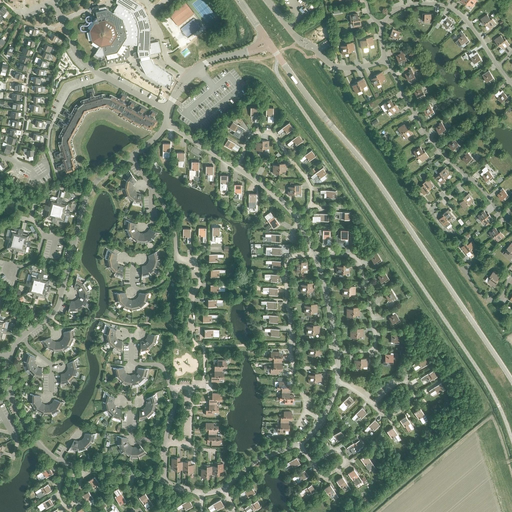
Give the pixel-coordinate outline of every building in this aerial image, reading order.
[(138,30),(137,45),(137,51),(139,58),(150,55),(150,54),(161,51),(158,41),(150,43),(150,29),(148,17),(144,9),(142,6),(133,0),(116,0),(116,2),(118,4),(132,13),(133,15),(136,21),(138,30)] [(185,2),(169,15),(174,21),(178,26),(194,14),(185,2)] [(133,45),(137,45),(138,30),(136,21),(133,15),(132,13),(118,4),(116,7),(115,6),(114,7),(113,9),(114,10),(112,13),(123,19),(124,28),(126,37),(122,44),(130,45),(129,47),(131,47),(133,47),(133,45)] [(90,32),(87,32),(89,40),(91,40),(92,41),(93,41),(91,44),(98,48),(100,46),(101,46),(102,46),(111,44),(116,35),(115,30),(124,28),(123,19),(112,13),(107,9),(95,12),(97,21),(95,21),(95,22),(92,21),(88,28),(90,29),(89,30),(90,32)] [(431,17),(433,17),(433,14),(422,14),(422,19),(424,19),(424,22),(431,22),(431,17)] [(484,24),(492,18),(491,16),(489,17),(487,14),(480,19),(484,24)] [(446,20),(442,24),(448,28),(449,26),(451,27),(454,23),(446,17),(444,19),(446,20)] [(492,18),(484,24),(486,26),(487,25),(489,28),(496,23),(492,18)] [(117,52),(122,44),(126,37),(124,28),(115,30),(116,35),(111,44),(102,46),(101,46),(100,46),(98,48),(95,54),(99,56),(104,55),(117,52)] [(398,29),(397,31),(392,29),(390,35),(393,36),(392,38),(396,40),(401,30),(398,29)] [(462,47),(464,47),(466,45),(466,44),(470,41),(461,30),(459,32),(462,36),(458,39),(462,44),(461,45),(462,47)] [(50,39),(56,42),(59,37),(50,33),(49,34),(51,36),(50,39)] [(498,45),(506,39),(504,37),(503,38),(501,35),(494,40),(498,45)] [(506,39),(498,45),(499,47),(500,47),(501,48),(499,50),(501,53),(504,51),(503,49),(510,44),(506,39)] [(43,49),(50,52),(52,47),(43,43),(42,45),(44,46),(43,49)] [(8,54),(12,55),(14,48),(9,46),(6,56),(8,56),(8,54)] [(40,49),(39,51),(41,52),(43,53),(42,56),(48,59),(51,54),(42,51),(42,50),(40,49)] [(401,60),(402,62),(406,60),(402,51),(399,52),(400,53),(395,56),(398,62),(401,60)] [(478,63),(482,61),(476,52),(473,54),(472,52),(469,55),(474,63),(477,61),(478,63)] [(35,58),(34,61),(39,63),(38,65),(45,67),(47,62),(38,59),(35,58)] [(167,88),(170,89),(170,87),(171,84),(173,81),(171,80),(172,75),(153,63),(151,59),(151,58),(145,60),(139,61),(140,63),(146,74),(167,88)] [(410,79),(411,81),(416,78),(411,69),(408,70),(409,72),(404,74),(407,80),(410,79)] [(489,80),(490,82),(494,79),(489,70),(482,75),(486,82),(489,80)] [(376,75),(380,84),(382,82),(382,81),(385,79),(381,72),(376,75)] [(374,86),(380,84),(376,75),(373,76),(374,77),(371,79),(374,86)] [(357,81),(361,90),(363,89),(363,87),(366,86),(363,78),(357,81)] [(355,93),(361,90),(357,81),(354,82),(355,84),(352,86),(355,93)] [(419,96),(420,98),(425,95),(420,86),(417,87),(418,89),(413,92),(417,97),(419,96)] [(499,90),(494,94),(497,97),(501,102),(504,100),(505,102),(509,98),(502,90),(500,92),(499,90)] [(106,105),(107,97),(104,97),(105,94),(103,94),(102,94),(102,95),(98,97),(101,107),(106,105)] [(111,108),(116,98),(112,96),(112,95),(111,94),(109,94),(109,98),(107,97),(106,105),(111,108)] [(95,108),(101,107),(98,97),(92,98),(95,108)] [(90,110),(95,108),(92,98),(87,100),(90,110)] [(115,110),(120,101),(116,98),(111,108),(115,110)] [(85,111),(90,110),(87,100),(83,101),(82,100),(81,100),(80,101),(82,104),(80,105),(85,111)] [(387,109),(395,104),(394,102),(392,103),(390,100),(383,104),(387,109)] [(125,105),(125,106),(126,104),(120,101),(115,110),(120,113),(125,105)] [(85,111),(80,105),(78,107),(76,104),(75,105),(74,106),(75,107),(73,111),(82,116),(85,111)] [(395,104),(387,109),(388,112),(390,111),(392,114),(399,109),(395,104)] [(429,113),(430,115),(435,113),(429,104),(427,105),(428,107),(423,109),(427,115),(429,113)] [(130,108),(125,106),(125,105),(120,113),(119,115),(125,117),(130,108)] [(130,120),(135,111),(130,108),(125,117),(130,120)] [(80,121),(82,116),(73,111),(71,116),(80,121)] [(135,123),(140,114),(135,111),(130,120),(135,123)] [(145,116),(144,116),(140,114),(135,123),(140,126),(141,124),(145,116)] [(146,126),(151,117),(145,114),(144,116),(145,116),(141,124),(146,126)] [(77,126),(80,121),(71,116),(68,121),(77,126)] [(151,117),(146,126),(151,129),(156,120),(151,117)] [(75,131),(77,126),(68,121),(65,126),(75,131)] [(233,121),(229,128),(235,132),(233,135),(238,138),(242,131),(243,132),(245,129),(233,121)] [(442,131),(443,133),(447,130),(441,122),(439,123),(440,125),(435,128),(439,133),(442,131)] [(286,134),(288,133),(293,128),(288,123),(277,132),(279,134),(284,130),(286,134)] [(401,134),(409,128),(407,126),(406,127),(404,124),(397,128),(401,134)] [(72,136),(75,131),(65,126),(63,131),(72,136)] [(409,128),(401,134),(402,136),(404,135),(406,138),(412,134),(409,128)] [(69,140),(72,136),(63,131),(60,135),(59,134),(59,135),(59,137),(62,137),(62,140),(69,140)] [(293,142),(296,146),(303,140),(298,135),(287,144),(289,146),(293,142)] [(455,147),(456,149),(460,146),(453,138),(451,140),(452,141),(448,145),(453,150),(455,147)] [(238,149),(240,147),(228,139),(224,145),(231,150),(233,146),(238,149)] [(71,146),(69,140),(62,140),(61,142),(58,142),(58,144),(58,145),(59,144),(61,149),(71,146)] [(4,153),(9,155),(12,147),(6,145),(4,153)] [(62,154),(72,151),(71,146),(61,149),(62,154)] [(417,157),(425,151),(424,149),(422,150),(420,147),(413,151),(417,157)] [(306,158),(309,161),(315,156),(311,150),(299,159),(301,162),(306,158)] [(72,157),(74,157),(72,151),(62,154),(64,159),(72,157)] [(425,151),(417,157),(418,159),(417,160),(419,163),(429,157),(425,151)] [(469,161),(470,163),(474,159),(467,151),(465,153),(466,155),(462,158),(467,163),(469,161)] [(74,162),(72,157),(64,159),(62,160),(64,165),(74,162)] [(74,162),(64,165),(65,171),(75,168),(74,162)] [(189,176),(198,176),(199,162),(191,162),(191,170),(189,170),(189,176)] [(483,172),(481,173),(481,174),(482,175),(486,180),(486,181),(488,184),(491,181),(490,180),(494,177),(485,167),(482,170),(483,172)] [(313,175),(311,177),(312,178),(312,179),(313,179),(317,175),(320,179),(322,181),(326,178),(324,176),(327,173),(322,168),(313,175)] [(440,172),(446,180),(448,178),(447,177),(450,174),(445,168),(440,172)] [(441,184),(446,180),(440,172),(438,174),(439,175),(436,177),(441,184)] [(125,180),(134,184),(136,181),(130,173),(125,180)] [(423,183),(429,190),(431,189),(430,187),(433,185),(428,179),(423,183)] [(133,187),(134,184),(125,180),(123,188),(133,187)] [(424,194),(429,190),(423,183),(421,184),(422,186),(419,188),(424,194)] [(126,196),(134,191),(133,187),(123,188),(126,196)] [(504,198),(505,199),(509,196),(502,188),(500,190),(501,191),(497,195),(501,200),(504,198)] [(133,202),(137,193),(134,191),(126,196),(133,202)] [(137,193),(133,202),(142,203),(141,194),(137,193)] [(463,197),(469,205),(472,204),(470,202),(473,200),(468,193),(463,197)] [(57,210),(60,198),(57,197),(57,200),(53,199),(51,200),(57,210)] [(464,209),(469,205),(463,197),(461,199),(462,201),(459,203),(464,209)] [(57,210),(67,204),(66,203),(62,202),(62,199),(60,198),(57,210)] [(45,207),(57,210),(51,200),(49,201),(48,205),(45,205),(45,207)] [(57,210),(69,213),(70,211),(67,210),(68,206),(67,204),(57,210)] [(47,216),(57,210),(45,207),(44,210),(47,210),(46,214),(47,216)] [(51,222),(54,222),(57,210),(47,216),(48,218),(52,219),(51,222)] [(61,221),(63,220),(57,210),(54,222),(56,223),(57,220),(61,221)] [(68,216),(69,213),(57,210),(63,220),(64,219),(65,215),(68,216)] [(443,214),(449,221),(451,220),(450,218),(453,216),(448,210),(443,214)] [(481,220),(489,214),(488,212),(486,213),(484,210),(477,215),(481,220)] [(264,217),(273,228),(279,224),(270,212),(264,217)] [(444,225),(449,221),(443,214),(441,215),(442,217),(439,219),(444,225)] [(489,214),(481,220),(483,223),(484,221),(487,224),(493,219),(489,214)] [(126,229),(136,228),(136,224),(127,220),(126,229)] [(220,227),(212,227),(212,241),(215,242),(220,242),(220,237),(219,237),(220,227)] [(492,237),(500,231),(499,229),(497,230),(495,227),(488,232),(492,237)] [(129,237),(137,231),(136,228),(126,229),(129,237)] [(18,241),(21,229),(18,229),(18,232),(14,231),(12,232),(18,241)] [(18,241),(28,236),(27,234),(23,233),(23,230),(21,229),(18,241)] [(147,232),(153,240),(158,233),(149,229),(147,232)] [(323,229),(319,229),(319,234),(322,234),(322,238),(322,243),(327,243),(327,245),(330,245),(330,230),(323,230),(323,229)] [(340,238),(336,237),(336,243),(345,244),(345,245),(348,245),(348,230),(340,230),(340,238)] [(136,242),(140,233),(137,231),(129,237),(136,242)] [(500,231),(492,237),(494,239),(496,238),(498,241),(504,236),(500,231)] [(6,238),(18,241),(12,232),(10,233),(9,237),(6,236),(6,238)] [(145,243),(153,240),(147,232),(143,233),(145,243)] [(145,243),(143,233),(140,233),(136,242),(145,243)] [(18,241),(30,244),(31,242),(28,241),(29,237),(28,236),(18,241)] [(8,247),(18,241),(6,238),(5,241),(8,242),(7,246),(8,247)] [(466,243),(472,251),(477,247),(472,240),(469,243),(468,241),(466,243)] [(12,253),(15,254),(18,241),(8,247),(9,249),(13,250),(12,253)] [(22,252),(24,251),(18,241),(15,254),(17,254),(18,251),(22,252)] [(29,247),(30,244),(18,241),(24,251),(25,250),(26,246),(29,247)] [(466,243),(461,247),(466,253),(468,256),(471,254),(470,252),(472,251),(466,243)] [(106,259),(116,259),(117,255),(109,250),(106,259)] [(149,259),(159,259),(157,251),(148,256),(149,259)] [(376,261),(377,263),(381,260),(375,251),(373,253),(374,254),(370,257),(373,263),(376,261)] [(117,262),(116,259),(106,259),(108,267),(117,262)] [(156,268),(159,259),(149,259),(148,263),(156,268)] [(114,273),(119,265),(117,262),(108,267),(114,273)] [(150,274),(156,268),(148,263),(145,265),(150,274)] [(119,265),(114,273),(123,276),(123,266),(119,265)] [(142,276),(150,274),(145,265),(142,266),(142,276)] [(383,280),(385,282),(389,279),(383,270),(381,272),(382,273),(377,276),(381,282),(383,280)] [(490,276),(498,281),(499,279),(498,278),(500,275),(494,270),(490,276)] [(38,286),(41,274),(39,273),(38,276),(34,275),(32,276),(38,286)] [(38,286),(48,280),(47,278),(43,277),(43,274),(41,274),(38,286)] [(26,283),(38,286),(32,276),(30,277),(29,281),(26,280),(26,283)] [(494,287),(498,281),(490,276),(488,278),(490,279),(487,282),(494,287)] [(77,289),(84,283),(76,278),(74,288),(77,289)] [(38,286),(50,289),(51,287),(48,286),(49,282),(48,280),(38,286)] [(28,292),(38,286),(26,283),(25,285),(28,286),(27,290),(28,292)] [(79,293),(88,290),(84,283),(77,289),(79,293)] [(32,297),(35,298),(38,286),(28,292),(29,293),(33,294),(32,297)] [(42,297),(44,296),(38,286),(35,298),(37,299),(38,296),(42,297)] [(49,291),(50,289),(38,286),(44,296),(45,295),(46,291),(49,291)] [(391,299),(392,301),(397,298),(391,289),(388,291),(389,292),(385,295),(389,301),(391,299)] [(79,296),(89,299),(88,290),(79,293),(79,296)] [(117,301),(126,296),(125,293),(115,293),(117,301)] [(138,297),(146,302),(149,293),(139,293),(138,297)] [(84,306),(89,299),(79,296),(77,299),(84,306)] [(123,307),(128,299),(126,296),(117,301),(123,307)] [(140,308),(146,302),(138,297),(135,299),(140,308)] [(77,311),(84,306),(77,299),(74,301),(77,311)] [(132,310),(132,300),(128,299),(123,307),(132,310)] [(132,310),(140,308),(135,299),(132,300),(132,310)] [(68,311),(77,311),(74,301),(70,301),(68,311)] [(395,322),(396,324),(400,321),(394,312),(392,313),(393,315),(388,318),(392,323),(395,322)] [(105,334),(115,334),(116,330),(107,325),(105,334)] [(64,336),(73,338),(73,329),(63,332),(64,336)] [(394,343),(399,344),(399,333),(396,333),(396,335),(391,335),(391,341),(394,341),(394,343)] [(116,337),(115,334),(105,334),(107,342),(116,337)] [(147,338),(155,343),(157,334),(148,334),(147,338)] [(70,346),(73,338),(64,336),(62,339),(70,346)] [(46,348),(52,340),(50,337),(41,341),(46,348)] [(113,348),(118,340),(116,337),(107,342),(113,348)] [(149,349),(155,343),(147,338),(144,340),(149,349)] [(63,351),(70,346),(62,339),(59,341),(63,351)] [(54,351),(56,342),(52,340),(46,348),(54,351)] [(118,340),(113,348),(122,351),(122,341),(118,340)] [(140,351),(149,349),(144,340),(140,341),(140,351)] [(54,351),(63,351),(59,341),(56,342),(54,351)] [(25,361),(35,361),(36,358),(27,353),(25,361)] [(388,363),(393,363),(393,353),(390,353),(390,355),(389,354),(385,354),(385,361),(388,361),(388,363)] [(419,364),(421,368),(428,363),(424,357),(412,365),(413,368),(419,364)] [(68,367),(78,367),(75,359),(67,364),(68,367)] [(27,370),(36,365),(35,361),(25,361),(27,370)] [(33,376),(38,367),(36,365),(27,370),(33,376)] [(38,367),(33,376),(42,378),(42,368),(38,367)] [(75,376),(78,367),(68,367),(67,371),(75,376)] [(116,376),(125,372),(124,368),(114,368),(116,376)] [(137,372),(145,377),(147,368),(138,368),(137,372)] [(427,377),(429,381),(436,376),(432,370),(420,378),(422,381),(427,377)] [(69,382),(75,376),(67,371),(64,373),(69,382)] [(122,383),(127,374),(125,372),(116,376),(122,383)] [(139,383),(145,377),(137,372),(134,374),(139,383)] [(60,384),(69,382),(64,373),(61,374),(60,384)] [(130,385),(130,375),(127,374),(122,383),(130,385)] [(130,385),(139,383),(134,374),(130,375),(130,385)] [(435,390),(438,394),(445,389),(441,383),(428,391),(430,393),(435,390)] [(104,402),(114,402),(115,399),(106,393),(104,402)] [(31,403),(40,400),(40,396),(31,394),(31,403)] [(146,403),(156,403),(154,394),(146,399),(146,403)] [(345,404),(348,407),(354,401),(348,396),(339,406),(341,408),(345,404)] [(52,403),(59,409),(63,402),(54,399),(52,403)] [(35,410),(42,403),(40,400),(31,403),(35,410)] [(114,406),(114,402),(104,402),(106,410),(114,406)] [(43,414),(45,405),(42,403),(35,410),(43,414)] [(52,414),(59,409),(52,403),(49,405),(52,414)] [(154,411),(156,403),(146,403),(145,406),(154,411)] [(43,414),(52,414),(49,405),(45,405),(43,414)] [(112,417),(117,408),(114,406),(106,410),(112,417)] [(148,417),(154,411),(145,406),(143,409),(148,417)] [(117,408),(112,417),(120,419),(120,409),(117,408)] [(358,416),(361,419),(367,413),(361,408),(351,418),(353,420),(358,416)] [(425,422),(428,420),(420,408),(414,412),(418,419),(422,417),(425,422)] [(139,419),(148,417),(143,409),(139,410),(139,419)] [(411,430),(413,428),(406,416),(399,420),(404,427),(408,425),(411,430)] [(370,428),(374,431),(379,425),(374,419),(364,430),(366,432),(370,428)] [(398,441),(401,439),(393,427),(387,431),(391,438),(395,436),(398,441)] [(334,438),(336,442),(344,437),(340,431),(328,438),(330,441),(334,438)] [(84,437),(92,442),(94,433),(85,434),(84,437)] [(118,445),(127,442),(127,438),(118,436),(118,445)] [(354,443),(346,447),(348,450),(351,448),(354,453),(360,450),(359,448),(363,446),(356,436),(352,440),(354,443)] [(86,448),(92,442),(84,437),(81,440),(86,448)] [(78,451),(78,441),(74,440),(69,449),(78,451)] [(78,451),(86,448),(81,440),(78,441),(78,451)] [(122,452),(129,445),(127,442),(118,445),(122,452)] [(130,456),(132,447),(129,445),(122,452),(130,456)] [(136,447),(139,456),(146,452),(139,445),(136,447)] [(130,456),(139,456),(136,447),(132,447),(130,456)] [(360,458),(368,470),(374,466),(366,454),(360,458)] [(290,464),(293,468),(300,463),(296,457),(284,465),(285,468),(290,464)] [(49,467),(37,475),(38,477),(39,477),(41,480),(45,477),(46,478),(53,473),(49,467)] [(362,481),(354,469),(348,473),(355,486),(362,481)] [(304,470),(292,478),(294,480),(295,479),(298,483),(301,481),(308,476),(304,470)] [(100,490),(102,489),(94,477),(88,481),(93,488),(97,485),(100,490)] [(342,477),(336,481),(341,488),(344,485),(348,490),(350,489),(342,477)] [(47,484),(35,491),(39,498),(51,490),(47,484)] [(306,491),(308,495),(315,490),(311,484),(299,492),(301,495),(306,491)] [(332,493),(335,498),(338,497),(330,485),(324,489),(329,496),(332,493)] [(245,494),(248,497),(255,493),(251,486),(239,494),(240,497),(245,494)] [(114,497),(120,505),(126,501),(118,488),(115,490),(118,494),(114,497)] [(94,505),(96,503),(88,491),(82,495),(87,502),(90,500),(94,505)] [(149,506),(150,507),(153,505),(145,493),(139,497),(146,508),(149,506)] [(44,505),(46,509),(53,504),(49,498),(37,506),(39,508),(44,505)] [(183,507),(185,510),(192,506),(188,499),(176,507),(178,510),(183,507)] [(214,506),(217,510),(224,506),(220,499),(208,507),(209,510),(214,506)] [(251,507),(253,511),(260,506),(256,500),(244,508),(246,511),(251,507)]
